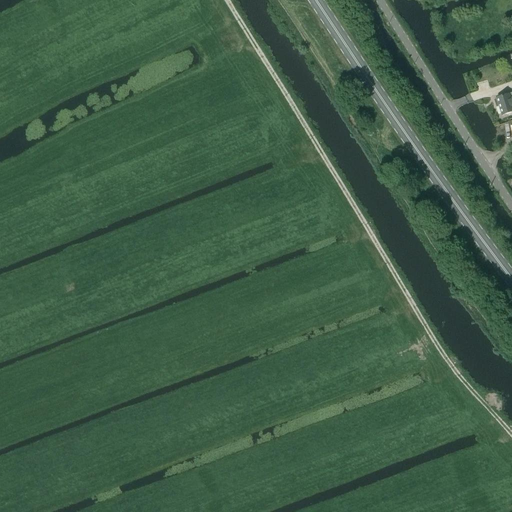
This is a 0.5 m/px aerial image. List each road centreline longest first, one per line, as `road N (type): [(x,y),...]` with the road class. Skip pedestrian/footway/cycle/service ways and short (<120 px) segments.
road 1 (track): [(511,435),(439,350),(225,0)]
road 2 (primary): [(511,280),(444,194),(316,0)]
road 3 (unclassified): [(377,0),(511,207)]
